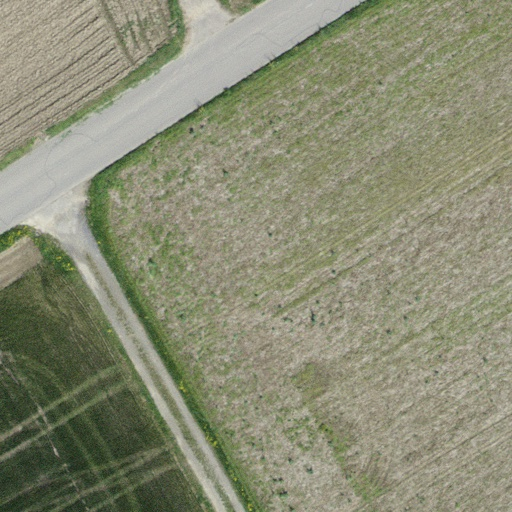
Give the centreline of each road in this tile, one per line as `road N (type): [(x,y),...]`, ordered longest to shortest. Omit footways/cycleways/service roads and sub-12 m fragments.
road 1 (track): [(232,511),(42,172)]
road 2 (unclassified): [(315,0),(0,199)]
